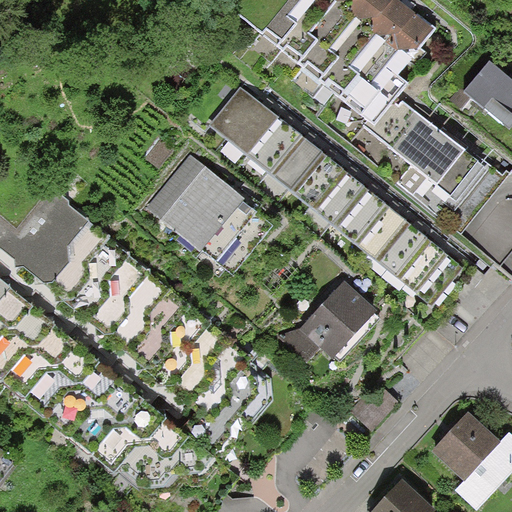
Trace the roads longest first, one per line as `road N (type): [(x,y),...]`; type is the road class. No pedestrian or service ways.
road 1 (unknown): [(288,511),(0,262)]
road 2 (residential): [(331,511),(470,360)]
